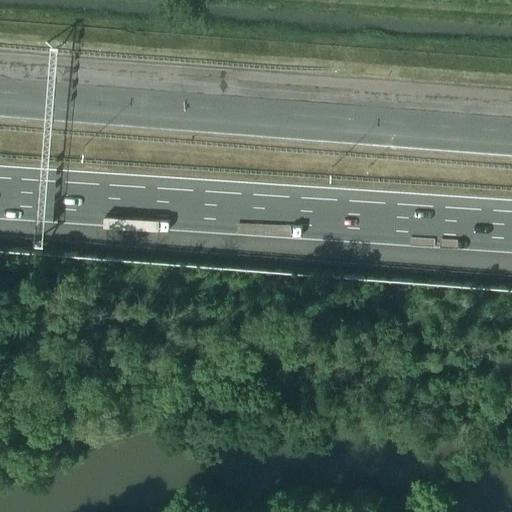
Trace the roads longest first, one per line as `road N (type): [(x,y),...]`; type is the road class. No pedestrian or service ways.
road 1 (motorway): [(511,133),(0,94)]
road 2 (motorway): [(0,192),(511,226)]
road 3 (track): [(511,9),(355,0)]
